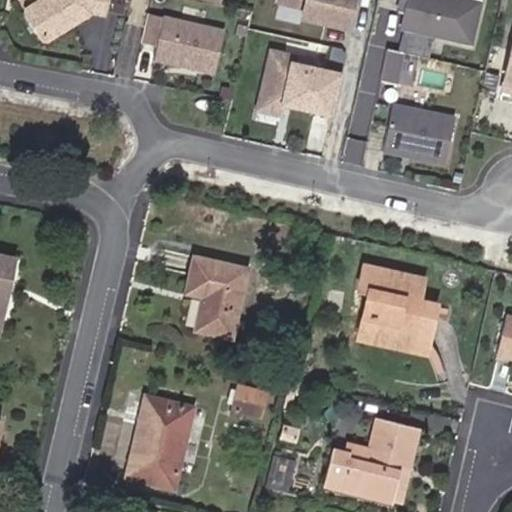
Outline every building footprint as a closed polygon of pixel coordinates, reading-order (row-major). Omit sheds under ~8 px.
[(109,16),(112,0),(46,0),(29,11),(28,19),(44,42),(51,43),(76,26),(73,23),(81,18),(88,18),(94,14),(94,13),(109,16)] [(346,29),(352,0),(280,0),(280,5),(305,10),(303,20),(346,29)] [(473,41),(481,0),(399,0),(399,2),(406,4),(402,27),(473,41)] [(219,75),(227,32),(165,20),(156,62),(219,75)] [(384,49),(381,81),(399,83),(403,51),(384,49)] [(335,116),(343,76),(294,66),(296,59),(273,54),(264,97),(286,102),(285,106),(286,106),(335,116)] [(285,106),(286,102),(264,97),(262,108),(285,113),(286,106),(285,106)] [(449,163),(459,115),(396,103),(387,150),(449,163)] [(210,292),(207,303),(201,331),(236,339),(254,266),(201,253),(194,287),(210,292)] [(393,328),(425,336),(433,298),(415,294),(421,271),(364,255),(358,281),(366,284),(354,331),(390,341),(393,328)] [(191,298),(207,303),(210,292),(194,287),(191,298)] [(511,312),(501,310),(492,349),(511,354),(511,312)] [(421,349),(425,336),(393,328),(390,341),(421,349)] [(233,384),(230,410),(262,415),(266,388),(233,384)] [(164,487),(185,405),(140,393),(120,476),(164,487)] [(385,468),(399,471),(411,423),(367,412),(361,436),(346,432),(342,448),(323,442),(314,483),(378,499),(385,468)] [(392,503),(399,471),(385,468),(378,499),(392,503)]
